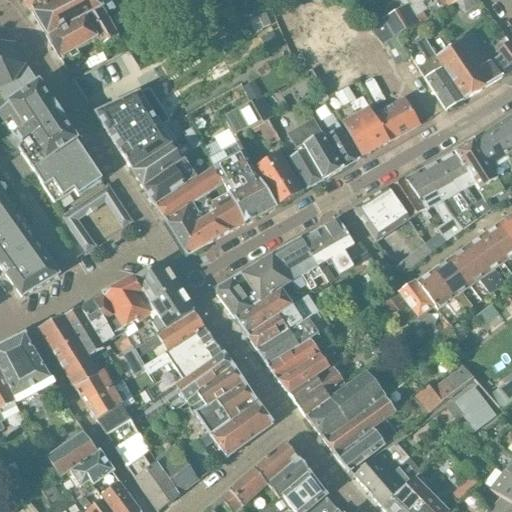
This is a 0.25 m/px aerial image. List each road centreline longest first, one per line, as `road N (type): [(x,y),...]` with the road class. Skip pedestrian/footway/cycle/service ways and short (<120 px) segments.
road 1 (residential): [(191,283),(511,94)]
road 2 (residential): [(191,283),(0,8)]
road 3 (residential): [(146,511),(22,324)]
road 4 (residential): [(292,426),(191,283)]
road 5 (residential): [(292,426),(192,511)]
